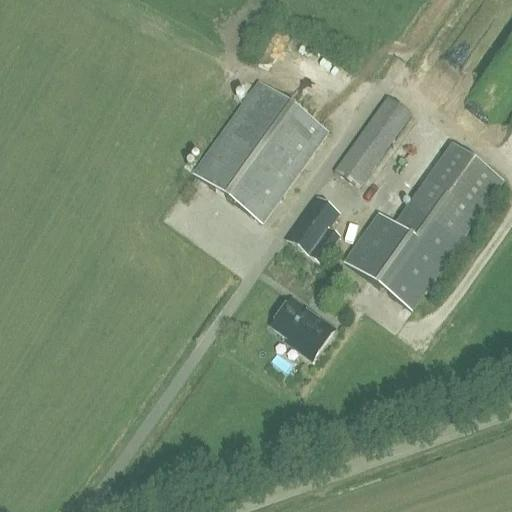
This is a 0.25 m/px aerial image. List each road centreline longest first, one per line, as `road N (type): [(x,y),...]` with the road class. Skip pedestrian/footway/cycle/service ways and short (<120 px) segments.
road 1 (unclassified): [(282,225),(87,511)]
road 2 (unclassified): [(240,511),(511,416)]
